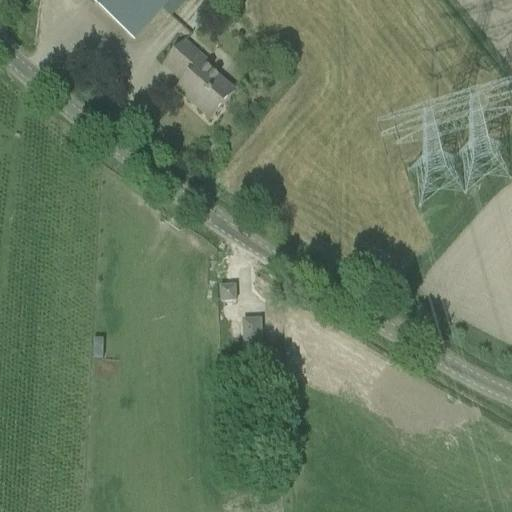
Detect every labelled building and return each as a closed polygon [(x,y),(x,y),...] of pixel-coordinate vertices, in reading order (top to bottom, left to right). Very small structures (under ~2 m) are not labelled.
[(86,0),(134,41),(147,26),(161,10),(169,0),(86,0)] [(209,21),(227,0),(210,0),(199,12),(206,18),(209,21)] [(206,18),(199,12),(199,13),(185,29),(191,35),(206,18)] [(210,122),(223,107),(234,94),(208,70),(213,66),(186,43),(177,52),(163,68),(183,85),(176,93),(210,122)] [(220,304),(235,303),(234,289),(220,290),(220,304)] [(244,365),(262,364),(260,322),(242,323),(244,365)]
